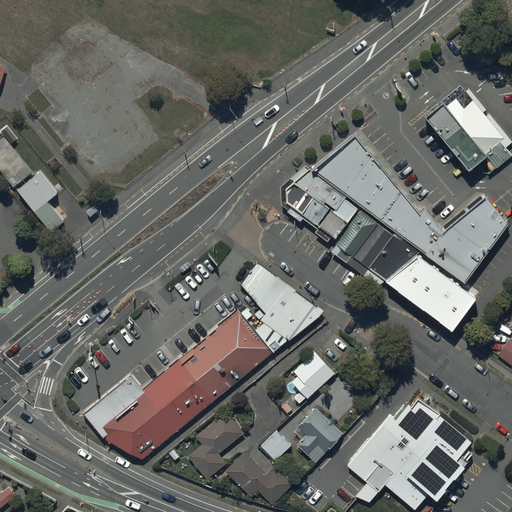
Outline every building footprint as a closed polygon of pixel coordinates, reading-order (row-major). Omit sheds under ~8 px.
[(111,5),(108,0),(66,0),(74,14),(68,17),(76,30),(95,18),(94,15),(111,5)] [(135,0),(135,4),(133,4),(128,29),(282,62),(287,38),(285,38),(287,30),(144,0),(135,0)] [(37,12),(5,30),(14,47),(9,49),(16,63),(36,52),(34,48),(52,39),(37,12)] [(95,38),(64,64),(82,86),(113,60),(95,38)] [(217,63),(196,59),(193,74),(214,78),(217,63)] [(443,97),(422,114),(472,177),(479,172),(489,174),(511,156),(501,144),(507,140),(465,88),(447,102),(443,97)] [(143,92),(135,98),(148,114),(156,108),(143,92)] [(194,110),(181,95),(151,121),(164,136),(194,110)] [(7,126),(1,131),(12,144),(18,139),(7,126)] [(310,170),(345,196),(397,235),(422,254),(467,288),(510,229),(507,225),(484,197),(442,231),(426,213),(421,216),(355,133),(310,170)] [(127,144),(123,137),(91,161),(96,167),(127,144)] [(103,175),(134,150),(129,144),(98,169),(103,175)] [(351,225),(362,210),(310,170),(294,182),(296,184),(351,225)] [(58,193),(41,172),(17,190),(51,232),(64,222),(48,201),(58,193)] [(338,242),(351,225),(296,184),(294,182),(283,191),(283,208),(302,222),(304,220),(317,230),(315,232),(329,243),(333,238),(338,242)] [(354,258),(380,224),(362,211),(337,245),(354,258)] [(397,235),(380,224),(354,258),(372,271),(397,235)] [(387,283),(422,254),(397,235),(372,271),(387,283)] [(450,330),(474,296),(467,288),(422,254),(387,283),(450,330)] [(265,325),(257,332),(276,354),(326,313),(258,265),(242,286),(253,299),(267,316),(262,323),(265,325)] [(237,313),(236,311),(142,388),(131,375),(86,412),(108,438),(148,457),(272,355),(237,313)] [(511,337),(509,335),(496,352),(511,364),(511,337)] [(334,368),(314,347),(292,368),(296,372),(290,377),(300,387),(293,394),(300,402),(334,368)] [(315,461),(343,433),(316,405),(294,427),(302,435),(295,442),(315,461)] [(243,430),(227,408),(195,432),(202,441),(187,452),(206,476),(227,461),(218,449),(243,430)] [(358,458),(354,463),(367,474),(404,430),(381,411),(348,449),(358,458)] [(415,426),(372,474),(409,507),(424,491),(429,495),(460,460),(454,455),(467,441),(435,414),(420,430),(415,426)] [(291,443),(276,427),(260,443),(275,459),(291,443)] [(266,471),(243,449),(224,468),(251,494),(257,487),(261,491),(257,496),(261,499),(265,495),(273,502),(295,480),(276,461),(266,471)] [(357,487),(348,479),(334,497),(343,504),(357,487)] [(9,484),(0,491),(0,504),(1,505),(16,493),(9,484)]
